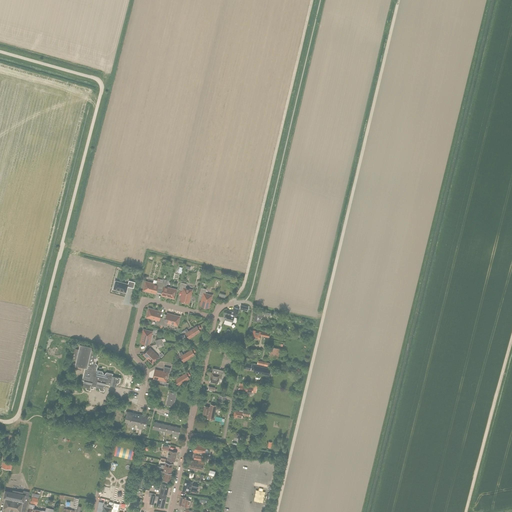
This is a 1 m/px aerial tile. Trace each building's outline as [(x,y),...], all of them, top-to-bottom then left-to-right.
[(157,288),(160,288),(162,282),(160,281),(161,279),(157,278),(156,284),(145,281),(143,290),(155,293),(157,288)] [(115,280),(113,289),(126,292),(127,286),(131,287),(132,281),(129,280),(128,284),(115,280)] [(162,282),(160,288),(163,289),(162,295),(174,298),(176,290),(166,287),(167,283),(162,282)] [(180,300),(188,302),(192,290),(185,288),(186,284),(181,282),(179,289),(183,290),(180,300)] [(200,305),(208,307),(209,307),(212,295),(205,293),(206,289),(201,288),(199,294),(203,295),(200,305)] [(237,313),(238,309),(234,307),(233,312),(227,310),(226,313),(224,312),(224,315),(225,315),(224,319),(232,322),(234,315),(236,316),(237,313)] [(156,323),(161,325),(162,318),(159,317),(161,312),(148,308),(146,317),(157,320),(156,323)] [(256,310),(254,320),(261,322),(262,314),(270,315),(270,313),(263,311),(256,310)] [(166,319),(162,318),(161,325),(160,328),(162,329),(162,327),(162,326),(162,325),(166,326),(167,322),(177,325),(179,317),(167,313),(166,319)] [(191,329),(195,335),(200,331),(199,329),(201,328),(199,325),(197,326),(191,329)] [(149,344),(149,342),(152,331),(143,329),(140,342),(149,344)] [(189,339),(195,335),(191,329),(188,331),(186,329),(184,330),(186,332),(185,333),(189,339)] [(269,337),(270,333),(261,331),(261,332),(253,330),(251,338),(260,339),(260,335),(269,337)] [(90,370),(91,370),(94,370),(95,366),(97,366),(97,365),(96,363),(95,363),(98,354),(97,352),(95,352),(96,351),(91,350),(92,346),(80,344),(78,349),(74,348),(72,358),(76,359),(75,365),(85,367),(87,368),(87,367),(89,367),(89,368),(90,370)] [(270,357),(278,359),(280,348),(272,347),(270,357)] [(149,348),(143,354),(152,364),(159,357),(149,348)] [(192,349),(186,353),(189,358),(195,355),(194,353),(196,351),(194,349),(192,350),(192,349)] [(183,362),(189,358),(186,353),(183,354),(181,352),(179,353),(181,356),(180,356),(183,362)] [(244,362),(242,368),(251,370),(251,369),(254,370),(253,372),(268,375),(270,368),(252,364),(244,362)] [(91,370),(90,370),(89,368),(89,367),(87,367),(87,368),(85,367),(82,380),(84,381),(82,386),(86,387),(86,388),(87,390),(90,391),(91,388),(93,389),(94,386),(99,388),(99,389),(100,390),(104,391),(105,384),(116,387),(117,383),(118,383),(119,382),(120,378),(112,376),(113,373),(107,372),(105,373),(105,374),(103,374),(103,372),(102,371),(96,370),(97,366),(95,366),(94,370),(91,370)] [(155,370),(153,378),(166,381),(167,377),(168,373),(169,373),(171,368),(164,367),(163,371),(155,370)] [(186,373),(180,376),(184,382),(189,378),(188,376),(190,375),(188,372),(186,373)] [(221,379),(222,374),(220,373),(220,374),(212,372),(210,381),(218,383),(219,378),(221,379)] [(184,382),(180,376),(177,378),(176,376),(174,377),(175,379),(174,380),(178,385),(184,382)] [(243,390),(247,391),(246,392),(247,393),(251,394),(252,393),(252,392),(256,392),(257,388),(263,390),(264,387),(249,384),(249,385),(240,383),(238,391),(243,392),(243,390)] [(169,391),(168,398),(175,399),(176,393),(169,391)] [(173,406),(175,399),(168,398),(166,405),(173,406)] [(207,418),(208,419),(213,420),(216,408),(218,408),(222,409),(223,406),(216,405),(210,404),(210,407),(204,406),(202,414),(208,415),(207,418)] [(249,416),(250,411),(243,410),(235,408),(235,411),(234,411),(233,416),(242,418),(242,415),(249,416)] [(132,412),(129,426),(131,427),(132,423),(135,423),(137,414),(132,412)] [(143,415),(139,429),(141,429),(142,425),(146,426),(148,416),(143,415)] [(159,430),(160,423),(154,422),(152,429),(159,430)] [(159,430),(165,432),(167,425),(160,423),(159,430)] [(165,432),(172,433),(174,426),(167,425),(165,432)] [(180,428),(174,426),(172,433),(179,435),(180,428)] [(205,453),(206,445),(199,444),(194,443),(193,452),(199,453),(199,452),(205,453)] [(126,453),(125,453),(124,458),(133,459),(135,450),(127,449),(126,453)] [(174,461),(177,452),(169,450),(167,460),(174,461)] [(203,470),(204,462),(198,461),(189,460),(188,467),(203,470)] [(171,473),(163,471),(161,470),(160,473),(164,474),(163,480),(170,482),(172,473),(171,473)] [(191,486),(192,483),(192,481),(190,481),(190,480),(185,479),(182,491),(187,492),(190,493),(190,491),(196,492),(197,488),(191,486)] [(167,494),(169,485),(161,483),(161,486),(159,486),(159,485),(155,484),(154,489),(158,489),(159,489),(160,489),(159,493),(167,494)] [(21,511),(23,511),(24,511),(27,502),(29,492),(23,491),(23,492),(13,489),(12,492),(5,490),(3,498),(5,498),(3,508),(10,510),(12,511),(13,511),(13,510),(21,511)] [(30,503),(37,504),(39,494),(32,493),(30,503)] [(150,497),(149,503),(154,504),(155,500),(157,501),(156,506),(164,508),(166,498),(158,496),(156,496),(152,495),(151,495),(150,497)] [(189,497),(188,499),(186,499),(186,497),(181,496),(179,505),(184,506),(189,507),(190,504),(189,504),(191,497),(189,497)] [(76,511),(78,503),(76,503),(74,511),(64,508),(63,511),(76,511)] [(117,511),(119,504),(114,503),(113,508),(106,506),(107,504),(104,503),(102,511),(117,511)]
